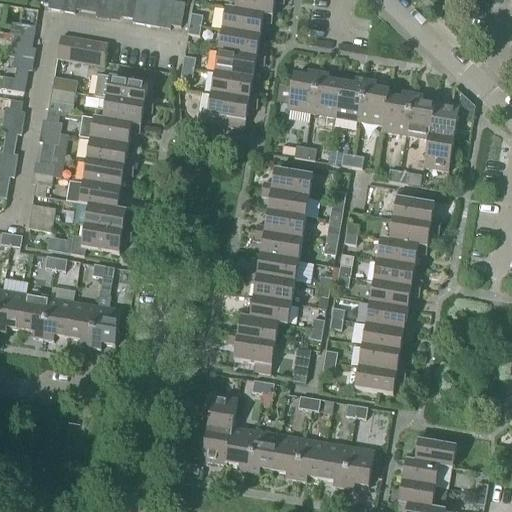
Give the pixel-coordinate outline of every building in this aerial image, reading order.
[(61,14),(63,0),(38,0),(38,6),(48,8),(48,12),(61,14)] [(75,13),(84,14),(86,2),(77,1),(77,0),(63,0),(61,14),(75,16),(75,13)] [(86,0),(86,2),(84,14),(96,16),(95,20),(109,22),(112,0),(86,0)] [(123,0),(120,20),(132,22),(135,0),(123,0)] [(143,28),(155,30),(159,2),(145,0),(135,0),(132,22),(144,24),(143,28)] [(236,0),(235,13),(272,19),(275,6),(284,7),(284,0),(236,0)] [(159,2),(155,30),(170,32),(170,28),(181,30),(185,7),(159,2)] [(226,11),(222,33),(260,40),(262,25),(271,27),(272,19),(235,13),(226,11)] [(191,17),(189,27),(201,30),(203,19),(191,17)] [(10,38),(13,38),(33,41),(35,30),(12,26),(10,38)] [(201,30),(189,27),(187,38),(199,40),(201,30)] [(222,33),(218,55),(265,63),(266,55),(257,54),(260,40),(222,33)] [(33,41),(13,38),(12,48),(10,48),(8,59),(33,64),(35,52),(32,52),(33,41)] [(57,63),(68,65),(72,41),(61,39),(57,63)] [(68,65),(80,67),(84,43),(72,41),(68,65)] [(80,67),(92,69),(96,45),(84,43),(80,67)] [(96,45),(92,69),(104,71),(108,47),(96,45)] [(218,55),(215,76),(253,82),(255,68),(264,69),(265,63),(218,55)] [(184,60),(182,70),(194,72),(196,62),(184,60)] [(194,72),(182,70),(180,80),(192,82),(194,72)] [(16,72),(14,82),(26,83),(28,74),(16,72)] [(288,114),(311,118),(318,76),(308,75),(307,81),(293,78),(291,90),(278,88),(275,105),(289,107),(288,114)] [(215,76),(210,103),(248,110),(248,111),(257,112),(259,98),(250,96),(253,82),(215,76)] [(311,118),(335,122),(341,86),(328,84),(329,78),(318,76),(311,118)] [(94,99),(107,101),(153,109),(154,103),(145,101),(148,87),(98,78),(94,99)] [(26,83),(14,82),(3,80),(0,92),(24,96),(26,83)] [(54,81),(52,92),(76,96),(77,85),(54,81)] [(335,122),(359,126),(365,84),(355,83),(354,89),(341,86),(335,122)] [(359,126),(381,129),(387,99),(388,100),(389,94),(375,92),(376,86),(365,84),(359,126)] [(73,108),(76,96),(52,92),(50,104),(73,108)] [(382,136),(405,139),(412,98),(402,96),(401,102),(388,100),(387,99),(381,129),(383,130),(382,136)] [(405,139),(428,143),(429,138),(434,108),(422,106),(423,100),(412,98),(405,139)] [(107,101),(103,122),(141,129),(143,116),(152,117),(153,109),(107,101)] [(5,113),(3,124),(23,127),(25,116),(21,115),(23,105),(11,103),(9,113),(5,113)] [(248,110),(210,103),(208,119),(229,123),(228,130),(244,133),(248,111),(248,110)] [(434,108),(429,138),(454,143),(459,110),(435,106),(434,108)] [(462,124),(471,125),(473,112),(464,111),(462,124)] [(43,124),(41,135),(60,138),(62,127),(58,126),(60,116),(48,114),(46,124),(43,124)] [(79,141),(90,143),(91,142),(128,148),(130,135),(139,137),(141,129),(103,122),(103,123),(94,121),(94,122),(82,120),(79,141)] [(5,136),(4,146),(15,148),(17,138),(21,138),(23,127),(3,124),(1,135),(5,136)] [(60,138),(41,135),(39,145),(43,146),(41,156),(53,158),(54,148),(58,149),(60,138)] [(429,138),(428,143),(424,172),(448,176),(454,143),(429,138)] [(90,143),(87,163),(134,171),(135,165),(126,164),(128,148),(91,142),(90,143)] [(0,154),(0,167),(16,170),(17,159),(14,158),(15,148),(4,146),(2,155),(0,154)] [(294,161),(304,163),(306,151),(296,149),(294,161)] [(306,151),(304,163),(314,165),(316,153),(306,151)] [(53,158),(41,156),(39,167),(51,169),(53,158)] [(341,169),(351,171),(353,159),(343,157),(341,169)] [(353,159),(351,171),(362,173),(364,161),(353,159)] [(87,163),(83,184),(121,191),(123,178),(132,179),(134,171),(87,163)] [(0,188),(8,190),(10,180),(14,181),(16,170),(0,167),(0,188)] [(264,186),(263,192),(309,200),(313,179),(275,173),(272,187),(264,186)] [(387,185),(397,187),(399,175),(389,173),(387,185)] [(399,175),(397,187),(408,189),(410,177),(399,175)] [(79,208),(88,210),(88,207),(126,213),(127,208),(119,206),(121,191),(83,184),(83,188),(69,186),(66,205),(79,207),(79,208)] [(8,190),(0,188),(0,201),(6,202),(8,190)] [(35,188),(34,199),(45,201),(47,190),(35,188)] [(270,202),(268,215),(305,221),(309,200),(263,192),(261,200),(270,202)] [(398,194),(393,222),(440,230),(441,224),(432,222),(434,208),(413,204),(414,196),(398,194)] [(334,195),(332,205),(344,207),(346,196),(334,195)] [(332,205),(329,224),(341,226),(344,207),(332,205)] [(88,210),(85,228),(132,236),(133,231),(124,229),(126,213),(88,207),(88,210)] [(32,209),(30,220),(54,224),(56,213),(32,209)] [(256,229),(255,235),(302,242),(305,221),(268,215),(265,230),(256,229)] [(54,224),(30,220),(28,232),(52,236),(54,224)] [(393,222),(390,243),(427,249),(429,237),(438,238),(440,230),(393,222)] [(329,224),(325,247),(337,249),(341,226),(329,224)] [(347,227),(345,237),(357,239),(359,229),(347,227)] [(132,236),(85,228),(83,242),(73,240),(70,258),(84,260),(85,252),(119,258),(121,243),(130,245),(132,236)] [(263,244),(261,258),(298,264),(302,242),(255,235),(254,243),(263,244)] [(0,247),(0,248),(10,250),(12,238),(2,236),(0,247)] [(357,239),(345,237),(344,247),(356,249),(357,239)] [(12,238),(10,250),(20,252),(22,240),(12,238)] [(381,242),(377,263),(415,270),(417,256),(426,258),(427,249),(390,243),(390,244),(381,242)] [(337,249),(325,247),(324,257),(335,260),(337,249)] [(249,271),(248,277),(295,285),(298,264),(261,258),(258,273),(249,271)] [(45,272),(55,274),(57,262),(47,260),(45,272)] [(57,262),(55,274),(65,275),(67,264),(57,262)] [(377,263),(374,284),(420,292),(421,286),(412,285),(415,270),(377,263)] [(92,280),(102,282),(104,270),(94,268),(92,280)] [(340,269),(338,281),(350,283),(352,271),(340,269)] [(104,270),(102,282),(112,283),(114,271),(104,270)] [(256,287),(253,301),(291,307),(295,285),(248,277),(247,285),(256,287)] [(320,280),(318,288),(330,290),(332,282),(320,280)] [(350,283),(338,281),(337,290),(348,292),(350,283)] [(374,284),(370,304),(408,310),(410,299),(419,300),(420,292),(374,284)] [(330,290),(318,288),(316,300),(328,302),(330,290)] [(7,331),(20,334),(26,298),(2,294),(0,307),(0,336),(6,337),(7,331)] [(32,342),(43,344),(50,302),(26,298),(20,334),(33,336),(32,342)] [(242,314),(241,320),(287,328),(291,307),(253,301),(251,315),(242,314)] [(55,339),(68,342),(73,306),(50,302),(43,344),(54,345),(55,339)] [(370,304),(366,327),(413,335),(414,329),(405,327),(408,310),(370,304)] [(80,350),(90,352),(97,310),(73,306),(68,342),(81,344),(80,350)] [(97,310),(90,352),(101,353),(102,347),(115,350),(121,314),(97,310)] [(333,312),(331,322),(343,324),(345,314),(333,312)] [(230,333),(229,340),(275,348),(278,331),(287,332),(287,328),(241,320),(239,335),(230,333)] [(313,322),(311,333),(323,335),(325,324),(313,322)] [(343,324),(331,322),(329,332),(341,334),(343,324)] [(366,327),(363,348),(400,355),(402,341),(411,343),(413,335),(366,327)] [(323,335),(311,333),(309,343),(321,345),(323,335)] [(254,375),(270,378),(275,348),(229,340),(227,348),(236,349),(234,364),(256,367),(254,375)] [(363,348),(359,370),(405,377),(406,371),(398,370),(400,355),(363,348)] [(308,384),(311,351),(297,350),(293,382),(308,384)] [(326,354),(324,365),(336,367),(337,356),(326,354)] [(336,367),(324,365),(322,375),(334,377),(336,367)] [(405,377),(359,370),(355,392),(393,399),(395,384),(404,386),(405,377)] [(252,396),(262,398),(264,386),(254,384),(252,396)] [(264,386),(262,398),(272,400),(274,388),(264,386)] [(213,399),(207,431),(231,435),(233,431),(237,403),(213,399)] [(298,412),(308,414),(310,402),(300,400),(298,412)] [(310,402),(308,414),(318,415),(320,404),(310,402)] [(345,420),(355,422),(357,410),(347,408),(345,420)] [(357,410),(355,422),(366,423),(368,411),(357,410)] [(202,464),(225,468),(231,435),(207,431),(202,464)] [(238,475),(248,476),(255,435),(233,431),(231,435),(225,468),(226,469),(227,467),(239,469),(238,475)] [(260,472),(273,474),(279,439),(255,435),(248,476),(259,478),(260,472)] [(407,457),(406,463),(438,469),(439,470),(452,472),(456,450),(434,446),(436,438),(420,436),(416,458),(407,457)] [(286,483),(296,484),(303,443),(279,439),(273,474),(287,477),(286,483)] [(308,480),(321,483),(326,447),(303,443),(296,484),(307,486),(308,480)] [(333,491),(343,492),(350,451),(326,447),(321,483),(334,485),(333,491)] [(350,451),(343,492),(354,494),(355,488),(368,491),(374,455),(350,451)] [(406,463),(402,485),(435,490),(439,470),(438,469),(406,463)] [(402,485),(399,506),(433,511),(436,511),(432,511),(435,490),(402,485)] [(476,487),(474,497),(486,499),(488,489),(476,487)] [(486,499),(474,497),(473,507),(484,509),(486,499)]
